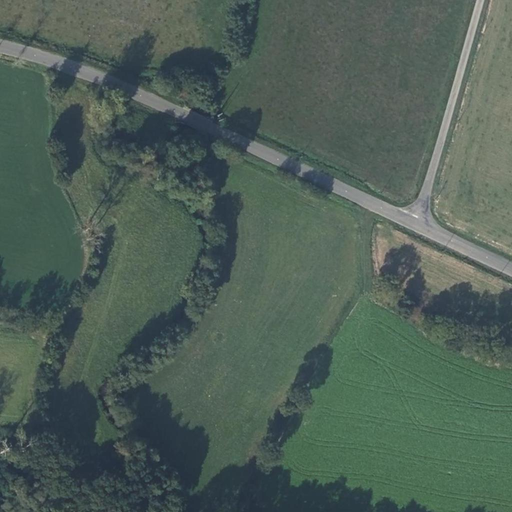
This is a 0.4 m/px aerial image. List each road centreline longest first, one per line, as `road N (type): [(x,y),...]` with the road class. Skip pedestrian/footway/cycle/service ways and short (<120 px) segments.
road 1 (tertiary): [(0,46),(139,95),(415,224)]
road 2 (unclassified): [(415,224),(480,0)]
